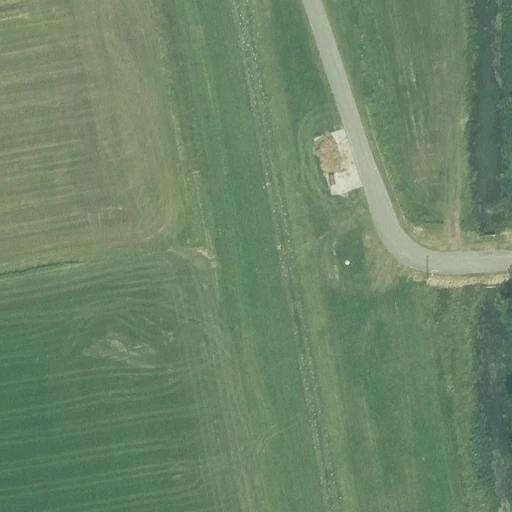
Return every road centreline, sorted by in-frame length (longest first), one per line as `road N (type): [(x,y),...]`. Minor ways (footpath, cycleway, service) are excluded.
road 1 (track): [(330,511),(235,0)]
road 2 (unclassified): [(311,0),(396,245),(431,263),(511,259)]
